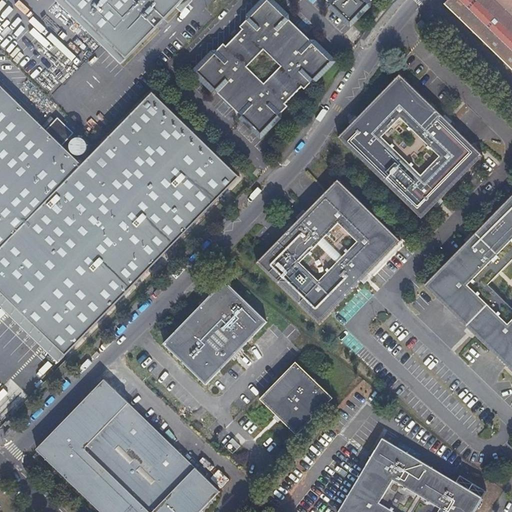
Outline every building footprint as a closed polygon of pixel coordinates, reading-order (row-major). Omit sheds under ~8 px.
[(65,0),(125,58),(181,0),(65,0)] [(244,27),(228,44),(225,41),(198,70),(263,133),(291,104),(289,102),(304,85),(307,88),(334,60),(272,0),(264,0),(242,24),(244,27)] [(331,0),(353,21),(373,0),(331,0)] [(448,0),(444,5),(450,11),(465,25),(470,30),(472,27),(498,0),(448,0)] [(483,38),(511,8),(511,0),(498,0),(472,27),(483,38)] [(511,8),(483,38),(482,39),(482,42),(511,70),(511,8)] [(431,30),(421,21),(416,26),(426,35),(431,30)] [(483,158),(400,77),(338,139),(421,220),(483,158)] [(72,142),(71,144),(71,146),(71,147),(71,149),(72,151),(74,152),(75,153),(77,154),(79,154),(80,154),(82,154),(84,153),(85,152),(87,151),(88,149),(88,147),(88,146),(88,144),(88,142),(87,140),(86,139),(84,138),(82,137),(81,137),(79,137),(58,117),(46,129),(36,118),(0,83),(0,289),(67,354),(240,175),(153,91),(83,164),(63,144),(68,139),(72,142)] [(46,128),(55,119),(51,116),(42,124),(46,128)] [(401,244),(338,182),(256,265),(319,327),(401,244)] [(511,198),(426,288),(511,373),(511,198)] [(161,263),(152,272),(156,275),(164,266),(161,263)] [(265,323),(222,281),(161,343),(205,385),(265,323)] [(0,304),(59,362),(67,354),(0,289),(0,304)] [(40,366),(48,354),(41,350),(34,361),(40,366)] [(332,399),(295,363),(258,399),(295,436),(332,399)] [(200,511),(220,492),(103,379),(35,448),(100,511),(200,511)] [(338,511),(474,511),(482,500),(382,440),(338,511)]
